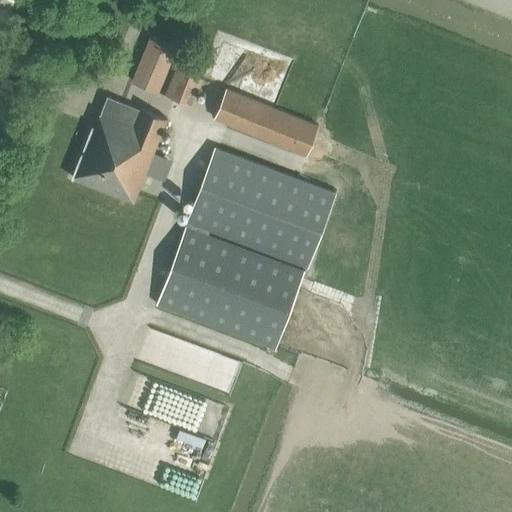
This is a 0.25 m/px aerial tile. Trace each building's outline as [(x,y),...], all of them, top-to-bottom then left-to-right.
[(133,82),(158,92),(176,48),(151,36),(133,82)] [(206,72),(227,81),(241,47),(220,38),(206,72)] [(203,78),(177,68),(166,95),(192,106),(203,78)] [(307,156),(309,150),(318,126),(226,89),(214,118),(307,156)] [(93,127),(73,178),(134,202),(167,118),(141,108),(140,109),(107,96),(95,128),(93,127)] [(276,349),(303,279),(306,270),(210,234),(211,231),(309,267),(337,191),(216,146),(157,304),(276,349)] [(180,389),(177,398),(135,383),(127,404),(191,427),(202,396),(180,389)] [(148,460),(142,483),(162,489),(168,465),(148,460)]
